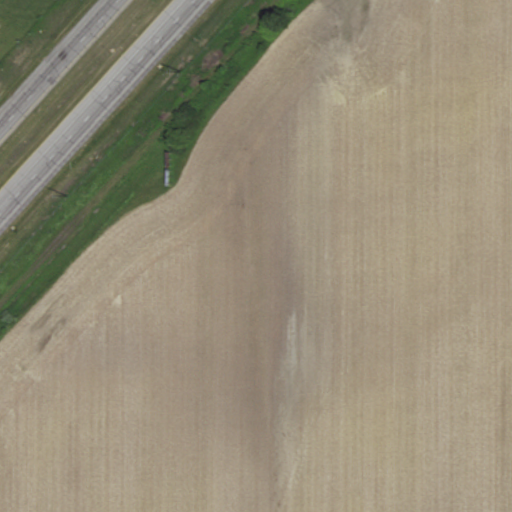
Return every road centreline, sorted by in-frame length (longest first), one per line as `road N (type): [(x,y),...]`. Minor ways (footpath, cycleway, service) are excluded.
road 1 (primary): [(0,216),(196,0)]
road 2 (primary): [(118,0),(0,126)]
